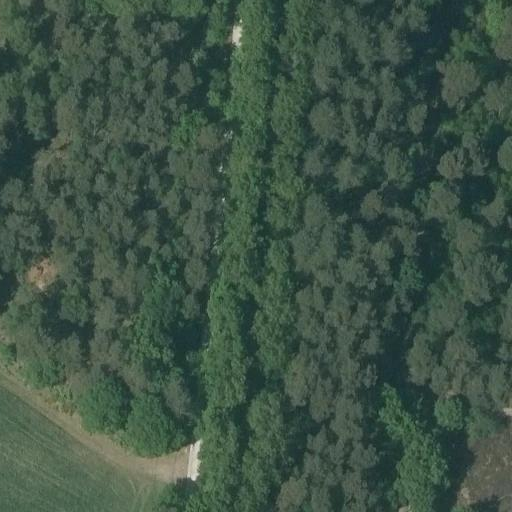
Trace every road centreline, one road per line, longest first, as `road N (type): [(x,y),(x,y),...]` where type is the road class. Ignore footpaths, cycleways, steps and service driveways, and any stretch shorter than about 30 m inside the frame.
road 1 (unclassified): [(237,0),(187,511)]
road 2 (track): [(417,409),(404,391),(401,354),(454,0)]
road 3 (track): [(190,474),(116,451),(0,375)]
